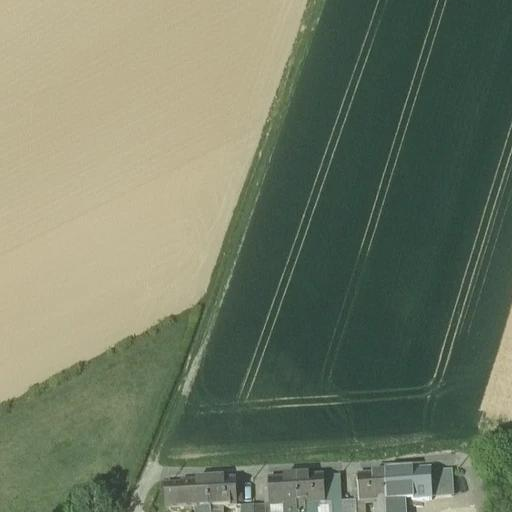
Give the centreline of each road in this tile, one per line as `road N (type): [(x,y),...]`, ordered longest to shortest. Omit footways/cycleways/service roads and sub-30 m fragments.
road 1 (track): [(150,481),(317,0)]
road 2 (residential): [(481,511),(468,477),(449,462),(150,481),(135,511)]
